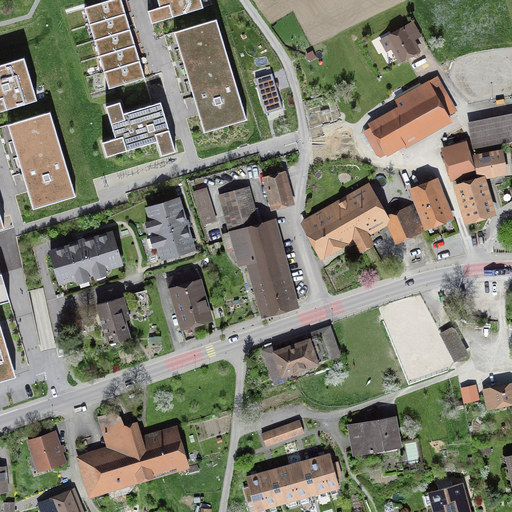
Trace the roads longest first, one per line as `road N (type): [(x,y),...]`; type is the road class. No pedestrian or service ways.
road 1 (unclassified): [(321,315),(296,226),(305,135),(297,94),(289,66),(245,0)]
road 2 (primary): [(0,424),(243,341)]
road 3 (primary): [(321,315),(429,278),(511,267)]
road 4 (unclassified): [(243,341),(223,511)]
